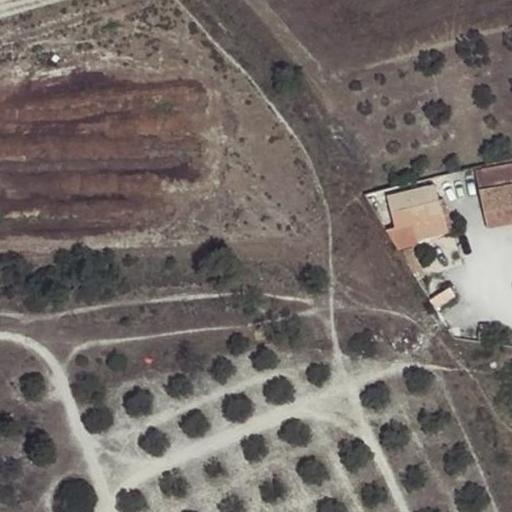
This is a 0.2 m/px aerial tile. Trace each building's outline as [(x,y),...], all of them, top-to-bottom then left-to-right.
[(511,166),(475,173),(483,214),(511,208),(511,166)] [(441,184),(434,185),(437,197),(444,196),(441,184)] [(437,197),(434,185),(386,198),(393,228),(384,230),(398,251),(418,246),(416,241),(452,232),(444,196),(437,197)] [(511,208),(483,214),(485,229),(511,223),(511,208)] [(449,300),(444,292),(435,297),(440,306),(449,300)] [(488,324),(479,324),(479,333),(488,333),(488,324)]
